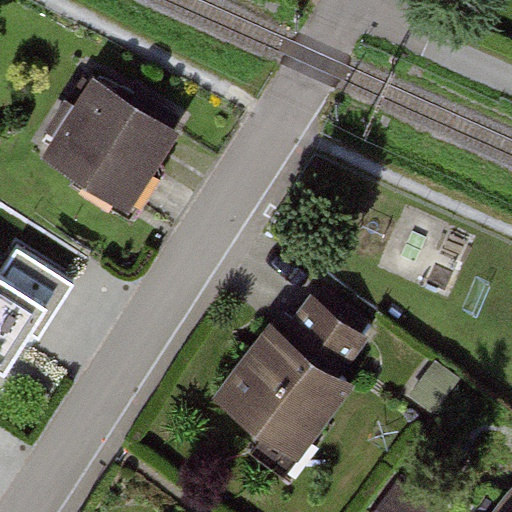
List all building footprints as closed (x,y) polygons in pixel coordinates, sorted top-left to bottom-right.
[(99,78),(53,153),(135,204),(192,112),(99,78)] [(275,217),(282,220),(285,213),(279,210),(275,217)] [(60,296),(0,256),(0,373),(6,377),(60,296)] [(365,379),(275,313),(198,417),(288,483),(365,379)] [(379,511),(446,511),(412,473),(374,506),(379,511)] [(511,511),(511,495),(499,511),(511,511)]
